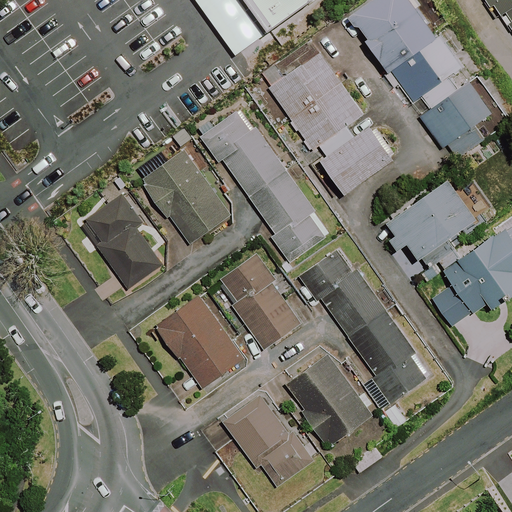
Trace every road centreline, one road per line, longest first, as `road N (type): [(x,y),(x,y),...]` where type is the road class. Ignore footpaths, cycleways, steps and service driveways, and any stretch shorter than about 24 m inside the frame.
road 1 (tertiary): [(85,483),(90,457),(81,403),(0,284)]
road 2 (residential): [(373,511),(511,413)]
